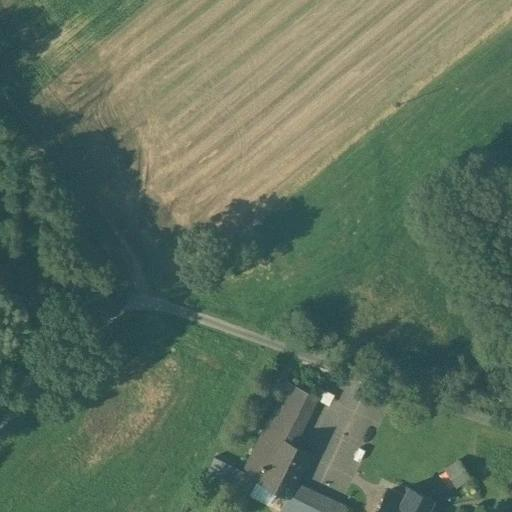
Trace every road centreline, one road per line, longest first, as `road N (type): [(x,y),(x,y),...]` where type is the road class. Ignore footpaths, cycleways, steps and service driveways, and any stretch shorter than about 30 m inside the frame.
road 1 (unclassified): [(511,433),(142,303),(121,305),(0,424)]
road 2 (track): [(142,303),(121,251),(0,107)]
